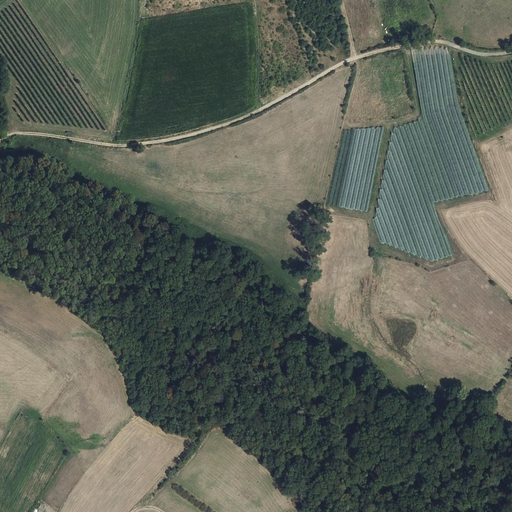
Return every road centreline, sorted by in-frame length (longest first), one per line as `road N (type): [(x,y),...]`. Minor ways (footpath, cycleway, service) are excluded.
road 1 (track): [(326,72),(231,123),(183,136),(123,146),(30,133),(0,144)]
road 2 (unclassified): [(511,52),(411,44),(326,72)]
